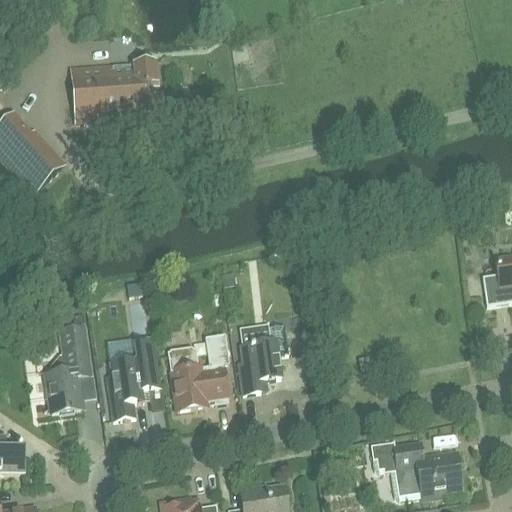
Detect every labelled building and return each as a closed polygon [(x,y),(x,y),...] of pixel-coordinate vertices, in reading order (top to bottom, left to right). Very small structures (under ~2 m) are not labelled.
[(74,128),(158,121),(154,67),(70,74),(74,128)] [(12,117),(0,128),(0,155),(6,162),(31,139),(12,117)] [(61,172),(41,150),(16,173),(35,195),(61,172)] [(511,259),(494,262),(496,278),(481,281),(485,310),(511,306),(511,259)] [(270,346),(239,351),(242,367),(237,368),(241,398),(260,396),(258,385),(280,382),(277,360),(287,358),(283,328),(267,330),(270,346)] [(46,376),(47,378),(46,378),(51,418),(81,414),(77,382),(91,380),(85,331),(60,335),(63,359),(46,376)] [(227,408),(227,402),(222,369),(229,368),(225,337),(204,340),(208,371),(199,372),(197,355),(190,350),(167,354),(176,416),(205,411),(204,405),(214,404),(215,409),(227,408)] [(134,408),(144,407),(141,384),(144,381),(160,378),(155,347),(133,350),(133,355),(125,356),(117,367),(110,368),(114,401),(109,402),(113,426),(136,422),(134,408)] [(368,361),(357,364),(358,374),(369,372),(368,361)] [(268,428),(280,414),(273,408),(261,422),(268,428)] [(0,477),(23,478),(24,455),(5,455),(5,441),(0,440),(0,477)] [(420,504),(461,498),(455,456),(421,461),(419,447),(393,451),(393,446),(369,449),(373,474),(377,477),(389,476),(393,501),(397,505),(420,502),(420,504)] [(284,511),(282,493),(253,497),(253,492),(238,494),(240,511),(284,511)] [(198,511),(198,503),(179,506),(179,503),(167,505),(167,508),(162,509),(162,511),(198,511)]
